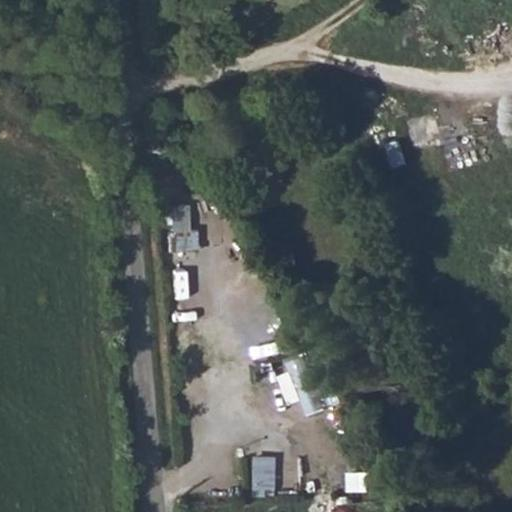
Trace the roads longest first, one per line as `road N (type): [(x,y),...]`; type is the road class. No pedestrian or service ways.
road 1 (unclassified): [(154,511),(109,0)]
road 2 (track): [(117,84),(216,79),(306,38),(359,0)]
